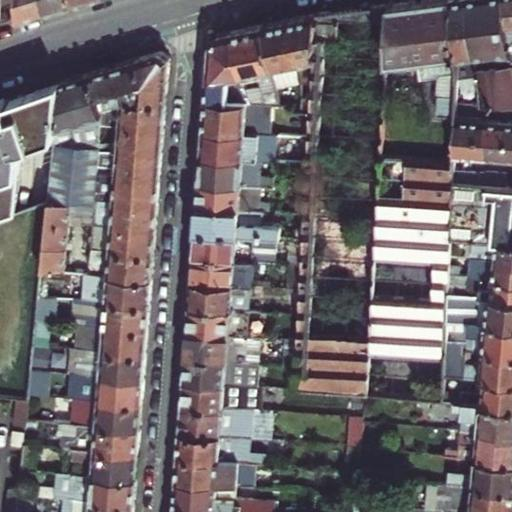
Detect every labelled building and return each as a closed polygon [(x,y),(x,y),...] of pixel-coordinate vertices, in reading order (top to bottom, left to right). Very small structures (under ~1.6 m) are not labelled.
[(49,6),(48,0),(21,0),(22,14),(41,8),(49,6)] [(413,0),(389,3),(386,58),(418,53),(421,74),(440,74),(438,140),(456,141),(456,133),(457,114),(457,99),(458,69),(451,0),(413,0)] [(451,0),(458,69),(457,99),(479,101),(469,0),(451,0)] [(511,35),(511,36),(505,0),(469,0),(479,101),(489,102),(503,103),(494,64),(511,64),(511,58),(506,58),(507,51),(511,50),(511,35)] [(315,12),(311,111),(310,137),(309,161),(308,186),(307,213),(306,236),(304,261),(303,286),(302,310),(301,337),(290,336),(288,362),(300,363),(299,387),(352,391),(368,392),(381,154),(385,69),(386,58),(389,3),(356,7),(315,12)] [(288,18),(303,81),(311,111),(315,12),(301,15),(288,18)] [(262,24),(278,87),(303,81),(288,18),(277,21),(262,24)] [(282,102),(278,87),(262,24),(248,27),(230,31),(246,82),(262,77),(264,84),(247,88),(251,101),(273,102),(273,108),(288,109),(288,103),(282,102)] [(209,48),(207,81),(230,77),(233,76),(233,84),(239,91),(244,92),(244,95),(243,101),(247,101),(251,101),(247,88),(246,82),(230,31),(224,33),(219,34),(217,35),(211,43),(209,48)] [(153,53),(138,58),(145,82),(145,89),(145,101),(167,103),(171,57),(163,50),(153,53)] [(145,82),(138,58),(113,65),(91,71),(101,103),(118,98),(120,107),(125,106),(125,100),(130,100),(128,94),(124,95),(121,88),(130,85),(133,93),(145,89),(145,82)] [(511,64),(494,64),(503,103),(511,103),(511,64)] [(405,70),(385,69),(381,154),(400,155),(405,70)] [(74,201),(98,202),(98,198),(99,192),(100,173),(101,154),(102,148),(103,142),(103,140),(104,123),(105,114),(104,112),(101,103),(91,71),(81,74),(65,79),(58,137),(52,201),(74,203),(74,201)] [(229,100),(229,83),(230,77),(207,81),(206,91),(206,99),(229,100)] [(0,215),(17,209),(25,148),(58,137),(65,79),(0,99),(0,215)] [(233,84),(229,83),(229,100),(239,100),(239,95),(239,91),(233,84)] [(204,116),(204,128),(269,133),(278,134),(279,121),(262,120),(263,112),(246,111),(247,101),(243,101),(239,100),(229,100),(206,99),(204,116)] [(104,123),(123,124),(165,127),(167,111),(167,103),(145,101),(130,100),(125,100),(125,106),(120,107),(104,112),(105,114),(104,123)] [(487,136),(488,117),(483,117),(457,114),(456,133),(487,136)] [(488,117),(487,136),(511,138),(511,119),(510,119),(488,117)] [(107,148),(121,149),(164,152),(165,138),(165,127),(123,124),(122,141),(103,140),(102,148),(107,148)] [(202,155),(265,158),(268,158),(269,133),(204,128),(203,140),(202,155)] [(456,141),(456,152),(479,154),(486,154),(487,136),(456,133),(456,141)] [(511,138),(487,136),(486,154),(508,156),(511,156),(511,138)] [(121,149),(119,174),(162,177),(163,161),(164,152),(121,149)] [(511,184),(506,184),(484,181),(454,179),(454,167),(455,159),(400,155),(381,154),(368,392),(440,398),(442,372),(447,289),(448,271),(450,253),(450,245),(451,234),(511,238),(511,184)] [(200,179),(242,182),(276,184),(276,174),(264,173),(265,158),(202,155),(201,166),(200,179)] [(485,170),(454,167),(454,179),(484,181),(485,170)] [(484,181),(506,184),(507,171),(485,169),(485,170),(484,181)] [(100,173),(98,198),(160,201),(161,188),(162,177),(119,174),(100,173)] [(198,204),(260,209),(261,189),(242,188),(242,182),(200,179),(199,190),(198,204)] [(98,198),(97,222),(158,227),(159,209),(160,201),(98,198)] [(49,223),(72,225),(72,216),(74,203),(52,201),(49,223)] [(196,230),(276,234),(281,235),(281,223),(263,222),(264,210),(260,209),(198,204),(198,214),(196,230)] [(158,227),(97,222),(95,247),(156,252),(157,237),(158,227)] [(47,245),(69,247),(72,225),(49,223),(47,245)] [(195,254),(237,257),(254,258),(254,249),(275,250),(276,234),(196,230),(196,241),(195,254)] [(496,251),(495,257),(511,258),(511,238),(451,234),(450,245),(470,247),(470,249),(496,251)] [(292,261),(304,261),(306,236),(293,235),(292,261)] [(67,270),(69,247),(47,245),(45,268),(67,270)] [(98,266),(112,267),(155,271),(155,261),(156,252),(95,247),(93,263),(98,266)] [(193,279),(248,283),(249,273),(236,272),(237,257),(195,254),(194,263),(193,279)] [(468,273),(471,274),(511,277),(511,258),(495,257),(494,264),(469,262),(468,273)] [(291,285),(303,286),(304,261),(292,261),(291,285)] [(155,271),(112,267),(111,270),(111,273),(154,277),(154,274),(155,271)] [(87,284),(87,297),(152,302),(153,285),(154,277),(111,273),(93,272),(92,284),(87,284)] [(511,277),(471,274),(469,291),(511,295),(511,277)] [(251,283),(248,283),(193,279),(192,290),(191,304),(250,307),(251,283)] [(302,310),(303,286),(291,285),(288,285),(287,310),(302,310)] [(511,295),(469,291),(447,289),(442,372),(466,374),(468,360),(469,347),(471,319),(511,322),(511,295)] [(42,293),(39,318),(55,319),(57,294),(42,293)] [(80,296),(78,321),(86,321),(150,326),(151,310),(152,302),(87,297),(80,296)] [(260,308),(250,307),(191,304),(190,316),(189,330),(259,334),(260,308)] [(39,318),(36,343),(52,344),(55,319),(39,318)] [(469,347),(486,349),(511,350),(511,322),(471,319),(469,347)] [(150,326),(86,321),(83,347),(148,352),(150,333),(150,326)] [(188,341),(187,355),(261,360),(262,335),(259,334),(189,330),(188,341)] [(71,370),(75,371),(146,377),(147,360),(148,352),(83,347),(73,346),(71,370)] [(52,349),(38,347),(36,357),(51,359),(52,349)] [(466,374),(487,376),(511,378),(511,350),(486,349),(485,361),(468,360),(466,374)] [(186,379),(262,385),(264,360),(261,360),(187,355),(187,366),(186,379)] [(34,367),(31,392),(45,393),(47,368),(34,367)] [(146,377),(75,371),(74,383),(89,384),(88,397),(144,401),(145,384),(146,377)] [(511,378),(487,376),(486,391),(481,389),(463,388),(462,400),(511,404),(511,378)] [(265,385),(262,385),(186,379),(185,388),(184,404),(264,408),(265,385)] [(351,407),(367,407),(368,392),(352,391),(351,407)] [(77,396),(75,421),(142,427),(143,408),(144,401),(88,397),(77,396)] [(28,425),(29,417),(30,400),(18,399),(16,424),(28,425)] [(511,404),(462,400),(457,400),(457,405),(465,406),(464,413),(479,414),(482,412),(481,426),(503,428),(503,431),(511,432),(511,404)] [(183,416),(182,429),(253,434),(255,412),(263,413),(264,408),(184,404),(183,416)] [(354,413),(352,441),(363,442),(366,413),(354,413)] [(29,417),(28,425),(40,426),(40,418),(29,417)] [(63,445),(74,446),(140,452),(141,435),(142,427),(75,421),(65,420),(63,445)] [(503,428),(481,426),(481,429),(463,427),(462,449),(454,448),(454,453),(478,456),(511,458),(511,432),(503,431),(503,428)] [(253,434),(182,429),(181,441),(180,454),(258,460),(272,461),(273,451),(252,450),(253,434)] [(40,443),(26,441),(23,467),(38,468),(40,443)] [(352,441),(350,467),(360,467),(363,442),(352,441)] [(97,461),(95,473),(138,477),(139,461),(140,452),(74,446),(73,459),(97,461)] [(258,460),(180,454),(180,464),(178,480),(239,484),(257,485),(258,460)] [(511,458),(478,456),(476,471),(452,469),(451,480),(475,482),(511,485),(511,458)] [(358,493),(360,467),(350,467),(348,492),(358,493)] [(71,487),(70,497),(136,503),(137,485),(138,477),(95,473),(84,472),(78,472),(74,471),(73,481),(68,483),(66,484),(66,487),(71,487)] [(239,484),(178,480),(178,489),(177,504),(243,508),(278,510),(279,500),(238,497),(239,484)] [(511,511),(511,485),(475,482),(474,498),(450,496),(449,508),(474,510),(499,511),(511,511)] [(34,493),(56,495),(57,486),(36,484),(21,490),(21,492),(34,493)] [(9,511),(17,511),(18,511),(21,492),(21,490),(21,486),(11,486),(9,511)] [(32,511),(34,493),(21,492),(18,511),(32,511)] [(64,511),(135,511),(135,510),(136,503),(70,497),(66,496),(64,511)]
